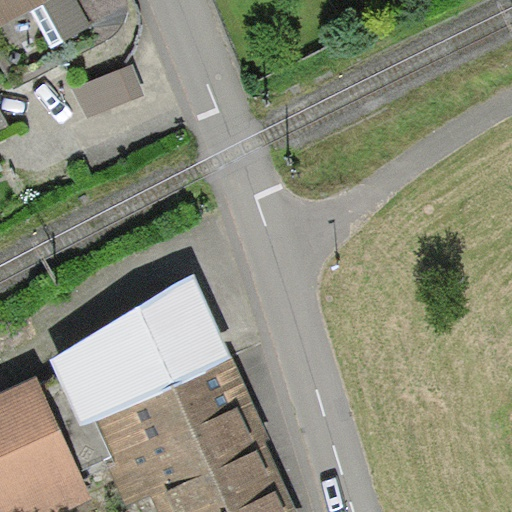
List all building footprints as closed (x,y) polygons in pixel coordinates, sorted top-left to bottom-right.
[(0,0),(0,27),(43,4),(64,44),(71,47),(80,47),(91,47),(100,46),(110,40),(119,32),(127,21),(129,7),(127,0),(0,0)] [(133,67),(75,92),(87,120),(145,95),(133,67)] [(94,426),(237,367),(194,276),(56,362),(87,431),(94,426)] [(237,367),(94,426),(128,506),(157,494),(164,511),(297,511),(269,444),(237,367)] [(37,384),(0,401),(0,511),(71,511),(92,503),(37,384)]
